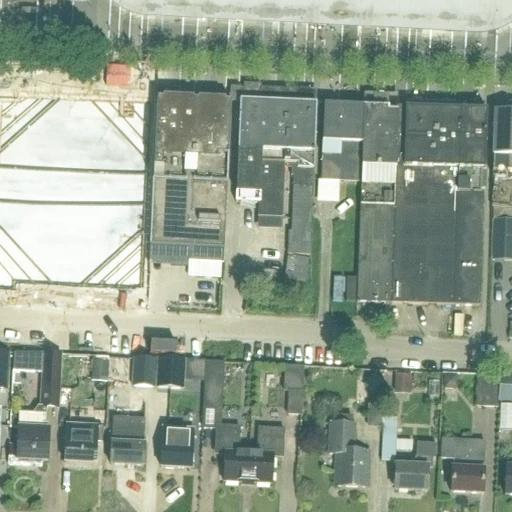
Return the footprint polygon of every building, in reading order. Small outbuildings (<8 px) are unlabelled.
[(472,44),(478,44),(483,43),(485,43),(491,42),(496,40),(498,39),(503,37),(508,35),(510,33),(511,31),(511,0),(98,0),(101,3),(104,7),(107,10),(110,13),(112,14),(116,17),(121,20),(123,21),(128,23),(133,25),(136,25),(141,26),(146,27),(148,27),(470,44),(472,44)] [(0,285),(143,293),(146,230),(149,230),(155,101),(18,94),(17,101),(0,100),(0,285)] [(184,249),(190,103),(157,102),(157,101),(156,101),(149,248),(184,249)] [(190,103),(184,249),(188,249),(188,264),(222,266),(222,251),(223,251),(230,104),(229,104),(229,105),(223,104),(223,109),(196,107),(197,103),(190,103)] [(313,173),(316,108),(240,105),(235,206),(258,207),(257,221),(283,222),(285,167),(292,167),(292,180),(294,180),(291,233),(289,233),(288,256),(287,256),(286,280),(306,281),(307,257),(309,257),(313,185),(313,173)] [(360,187),(363,110),(323,108),(316,108),(313,173),(313,185),(360,187)] [(360,187),(355,306),(388,307),(397,115),(392,114),(372,114),(369,110),(363,110),(360,187)] [(397,115),(388,307),(409,308),(411,245),(426,246),(433,113),(405,112),(405,115),(397,115)] [(452,309),(460,114),(433,113),(426,246),(411,245),(409,308),(452,309)] [(460,114),(452,309),(479,310),(483,200),(480,196),(480,173),(484,173),(486,115),(460,114)] [(511,201),(511,115),(494,115),(491,211),(511,211),(511,202),(511,201)] [(511,263),(511,223),(491,223),(490,263),(511,263)] [(8,356),(0,355),(0,391),(6,392),(8,356)] [(42,375),(40,409),(46,409),(57,410),(59,386),(60,357),(43,357),(13,356),(12,374),(42,375)] [(130,390),(154,391),(155,362),(132,361),(130,390)] [(156,391),(183,392),(184,364),(158,363),(156,391)] [(222,411),(223,365),(204,364),(202,411),(222,411)] [(92,365),(92,379),(106,380),(107,365),(92,365)] [(301,419),(303,369),(283,368),(282,395),(287,395),(286,418),(301,419)] [(372,377),(366,385),(374,392),(381,383),(372,377)] [(444,377),(443,391),(452,391),(456,388),(457,378),(444,377)] [(394,378),(394,393),(410,394),(411,379),(394,378)] [(511,378),(498,378),(497,403),(511,403),(511,378)] [(498,380),(476,379),(475,410),(496,411),(498,380)] [(47,464),(48,442),(49,432),(45,431),(46,409),(40,409),(38,409),(33,417),(19,416),(18,430),(17,448),(10,448),(8,468),(33,470),(34,463),(47,464)] [(329,427),(328,457),(335,458),(333,490),(368,491),(369,456),(353,455),(354,428),(351,428),(351,420),(333,419),(332,427),(329,427)] [(143,447),(145,422),(112,420),(111,445),(109,467),(143,469),(144,447),(143,447)] [(407,453),(408,442),(392,441),(393,423),(384,422),(381,462),(398,463),(399,453),(407,453)] [(103,430),(66,428),(64,465),(95,467),(96,445),(102,445),(103,430)] [(247,486),(249,455),(238,455),(239,430),(216,429),(214,455),(224,455),(223,485),(247,486)] [(161,448),(160,470),(190,472),(192,450),(193,432),(162,430),(161,448)] [(249,455),(247,486),(271,487),(272,457),(282,458),(283,432),(258,431),(256,456),(249,455)] [(483,473),(484,445),(441,443),(440,462),(453,463),(453,472),(451,472),(450,495),(482,497),(483,473)] [(436,448),(416,447),(415,462),(411,470),(395,469),(394,492),(427,494),(428,471),(431,471),(432,461),(435,461),(436,448)]
